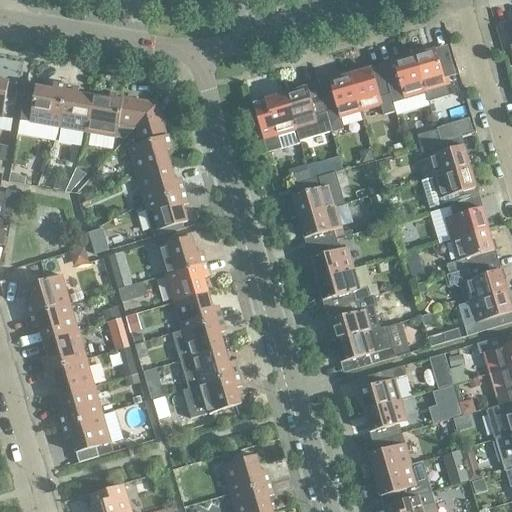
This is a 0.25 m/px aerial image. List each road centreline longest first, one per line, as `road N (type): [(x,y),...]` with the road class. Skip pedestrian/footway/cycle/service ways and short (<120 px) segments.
road 1 (residential): [(333,511),(202,58)]
road 2 (residential): [(202,58),(399,0)]
road 3 (residential): [(8,24),(202,58)]
road 4 (residential): [(511,165),(466,0)]
road 5 (residential): [(0,358),(46,511)]
